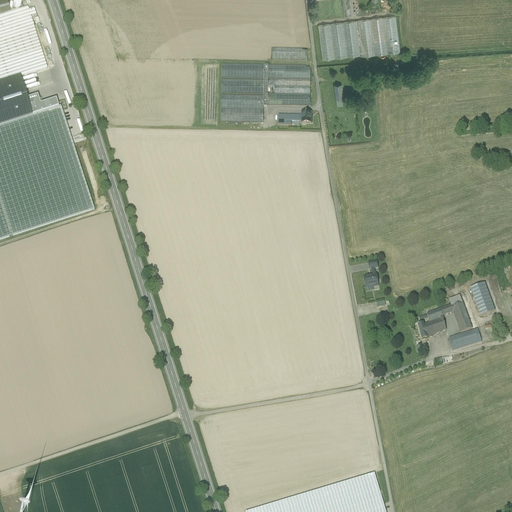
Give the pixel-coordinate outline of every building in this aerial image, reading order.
[(6,0),(0,0),(0,12),(1,16),(13,12),(12,9),(9,10),(6,0)] [(323,0),(321,0),(316,1),(319,20),(326,19),(323,0)] [(331,0),(324,0),(327,19),(334,18),(331,0)] [(340,0),(333,0),(336,18),(343,17),(340,0)] [(349,0),(342,0),(345,17),(351,16),(349,0)] [(0,15),(0,116),(29,107),(20,76),(47,68),(27,7),(1,16),(0,15)] [(318,25),(323,60),(400,51),(395,16),(318,25)] [(307,49),(272,48),(272,60),(307,61),(307,49)] [(221,78),(264,79),(264,66),(222,65),(221,78)] [(268,79),(275,79),(310,80),(310,66),(268,66),(268,79)] [(264,94),(264,81),(221,80),(221,93),(264,94)] [(310,82),(275,81),(274,93),(310,93),(310,82)] [(334,85),(336,100),(344,99),(342,84),(334,85)] [(268,94),(267,106),(310,106),(310,95),(274,94),(268,94)] [(263,105),(264,96),(221,96),(220,122),(263,123),(263,105)] [(29,107),(0,116),(0,240),(12,236),(12,234),(92,208),(57,99),(29,107)] [(344,99),(336,100),(337,107),(345,106),(344,99)] [(311,112),(302,112),(302,116),(302,123),(311,123),(312,119),(311,119),(311,112)] [(297,116),(278,116),(278,126),(291,126),(291,123),(297,123),(297,116)] [(374,269),(371,270),(372,275),(369,276),(369,277),(364,278),(365,288),(374,286),(373,285),(378,284),(376,275),(375,275),(374,269)] [(484,283),(470,289),(480,317),(494,312),(484,283)] [(451,308),(462,304),(460,297),(449,301),(451,306),(451,308)] [(477,328),(467,302),(463,304),(472,329),(477,328)] [(459,330),(461,333),(472,329),(463,304),(462,304),(451,308),(453,313),(459,330)] [(451,306),(427,315),(429,323),(442,317),(453,313),(451,308),(451,306)] [(442,317),(429,323),(423,325),(427,337),(429,337),(430,338),(432,337),(431,336),(446,331),(442,317)] [(423,325),(423,324),(417,325),(422,340),(427,339),(427,337),(423,325)] [(477,330),(449,339),(453,352),(481,343),(477,330)] [(441,359),(440,359),(442,364),(453,361),(451,356),(441,359)] [(385,511),(374,474),(247,511),(385,511)]
